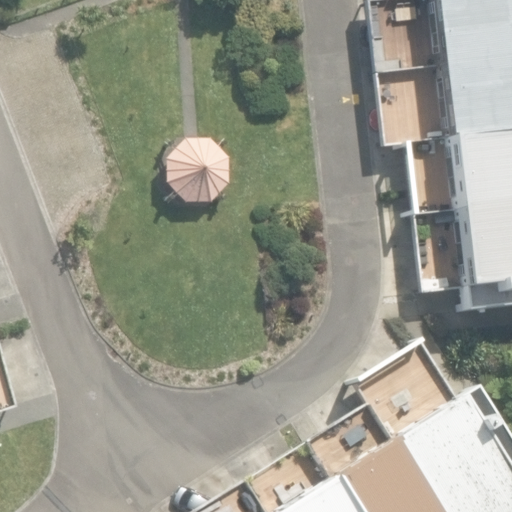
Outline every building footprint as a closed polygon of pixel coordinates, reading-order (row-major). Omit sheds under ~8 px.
[(366,76),(511,60),(511,0),(374,0),(358,2),(366,76)] [(394,145),(511,132),(511,60),(366,76),(374,148),(394,145)] [(402,219),(511,206),(511,132),(394,145),(402,219)] [(185,205),(206,203),(221,189),(225,168),(217,149),(198,139),(178,142),(162,155),(158,176),(167,195),(185,205)] [(511,306),(511,206),(402,219),(411,296),(453,291),(455,312),(511,306)] [(445,401),(410,344),(342,386),(355,406),(420,511),(511,511),(511,505),(492,472),(509,462),(464,389),(445,401)] [(338,511),(420,511),(355,406),(295,443),(338,511)] [(252,511),(338,511),(295,443),(234,483),(252,511)] [(252,511),(234,483),(187,511),(252,511)]
